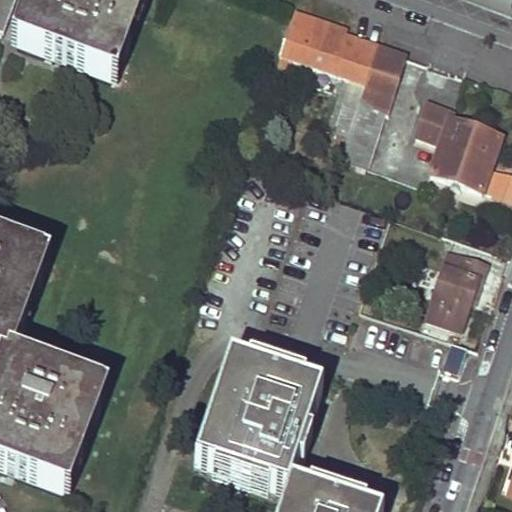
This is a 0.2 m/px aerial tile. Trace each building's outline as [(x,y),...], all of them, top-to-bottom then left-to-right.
[(0,0),(0,42),(1,42),(16,0),(0,0)] [(34,0),(14,54),(109,90),(142,0),(34,0)] [(340,107),(355,112),(376,53),(344,42),(344,36),(293,20),(272,81),(279,84),(286,65),(347,86),(340,107)] [(355,112),(338,164),(365,173),(383,121),(385,122),(405,63),(376,53),(355,112)] [(427,182),(479,200),(499,144),(449,127),(452,119),(424,110),(413,144),(437,153),(427,182)] [(511,204),(511,185),(499,181),(491,204),(510,211),(511,204)] [(0,250),(0,368),(4,369),(6,362),(42,266),(0,250)] [(423,327),(458,339),(470,304),(474,305),(488,263),(449,250),(423,327)] [(4,369),(0,379),(0,477),(61,501),(99,397),(6,362),(4,369)] [(193,472),(285,503),(288,495),(319,401),(228,370),(193,472)] [(285,503),(282,511),(338,511),(288,495),(285,503)]
